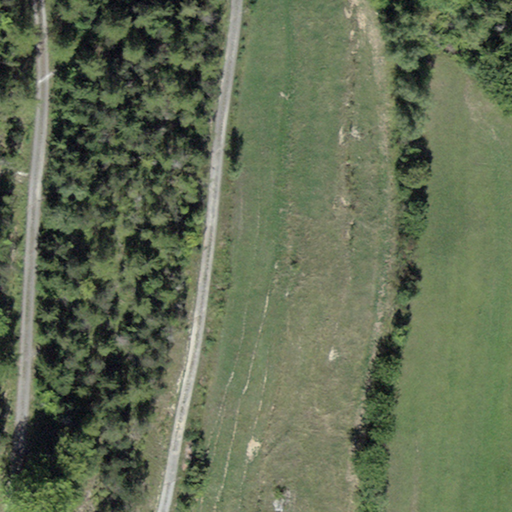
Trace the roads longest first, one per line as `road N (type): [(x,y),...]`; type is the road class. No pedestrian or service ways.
road 1 (track): [(229,0),(191,366),(153,511)]
road 2 (track): [(7,511),(40,103),(36,0)]
